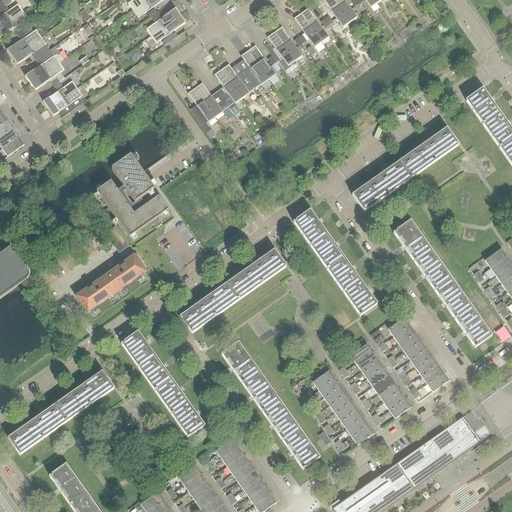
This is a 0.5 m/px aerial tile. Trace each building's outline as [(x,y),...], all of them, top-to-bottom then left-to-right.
[(133,0),(128,4),(133,11),(148,0),(133,0)] [(148,0),(133,11),(138,19),(164,0),(148,0)] [(333,0),(322,0),(342,28),(350,23),(333,0)] [(343,0),(333,0),(350,23),(357,18),(343,0)] [(378,3),(375,0),(364,0),(371,9),(378,3)] [(485,0),(479,0),(492,18),(496,16),(485,0)] [(0,17),(0,28),(23,12),(17,5),(0,17)] [(146,30),(151,37),(180,17),(175,9),(146,30)] [(151,18),(157,14),(154,9),(148,14),(151,18)] [(308,9),(301,14),(321,43),(329,38),(308,9)] [(23,12),(0,28),(0,38),(13,30),(17,35),(23,31),(20,27),(19,26),(28,19),(23,12)] [(157,14),(151,18),(154,22),(160,18),(157,14)] [(321,43),(301,14),(294,19),(314,48),(321,43)] [(180,17),(151,37),(156,44),(165,38),(171,34),(185,24),(180,17)] [(325,20),(329,26),(333,23),(329,17),(325,20)] [(325,29),(329,26),(325,20),(320,23),(325,29)] [(26,23),(20,27),(23,31),(29,27),(26,23)] [(86,25),(83,28),(87,34),(91,32),(86,25)] [(29,27),(23,31),(26,36),(32,31),(29,27)] [(282,28),(274,33),(295,62),(302,57),(282,28)] [(6,51),(11,58),(41,38),(36,31),(6,51)] [(23,31),(17,35),(20,40),(26,36),(23,31)] [(166,40),(161,43),(164,47),(178,37),(175,33),(172,35),(171,34),(165,38),(166,40)] [(267,38),(283,61),(279,64),(286,74),(298,66),(295,62),(274,33),(267,38)] [(298,38),(303,45),(307,42),(302,35),(298,38)] [(41,38),(11,58),(17,66),(31,56),(32,58),(35,61),(50,51),(46,45),(41,38)] [(303,45),(298,38),(294,41),(298,48),(303,45)] [(276,76),(255,47),(248,52),(268,81),(276,76)] [(310,47),(306,50),(311,57),(315,54),(310,47)] [(30,84),(59,64),(54,56),(50,51),(35,61),(38,65),(39,67),(25,77),(30,84)] [(244,74),(255,89),(261,85),(261,86),(268,81),(248,52),(241,57),(250,70),(244,74)] [(271,57),(276,63),(280,60),(276,54),(271,57)] [(276,63),(271,57),(267,60),(272,66),(276,63)] [(86,58),(79,63),(82,67),(89,62),(86,58)] [(60,73),(64,71),(59,64),(30,84),(35,91),(49,81),(55,77),(60,73)] [(114,64),(109,67),(114,74),(118,71),(114,64)] [(221,71),(242,100),(249,94),(255,89),(244,74),(238,78),(229,66),(221,71)] [(217,93),(228,108),(234,104),(235,105),(242,100),(221,71),(214,76),(223,89),(217,93)] [(55,77),(49,81),(53,87),(59,82),(64,79),(60,73),(55,77)] [(43,103),(48,110),(77,89),(72,82),(43,103)] [(59,82),(53,87),(56,91),(62,86),(59,82)] [(496,82),(454,112),(475,142),(476,141),(481,148),(480,149),(501,179),(511,170),(511,150),(505,155),(494,139),(492,140),(487,133),(489,132),(477,116),(494,104),(497,108),(509,100),(496,82)] [(195,90),(215,118),(223,113),(222,112),(228,108),(217,93),(211,97),(202,85),(195,90)] [(77,89),(48,110),(53,117),(61,111),(64,117),(61,119),(61,120),(82,105),(78,99),(82,97),(77,89)] [(195,90),(188,95),(196,106),(190,111),(201,127),(206,124),(208,123),(215,118),(195,90)] [(441,127),(386,178),(402,194),(460,140),(443,121),(439,125),(441,127)] [(7,122),(0,126),(0,138),(12,130),(7,122)] [(206,125),(202,128),(206,134),(210,131),(206,125)] [(12,130),(0,138),(0,147),(1,149),(18,138),(12,130)] [(7,157),(10,155),(23,146),(18,138),(1,149),(7,157)] [(142,173),(130,156),(111,170),(122,186),(135,204),(154,190),(142,174),(142,173)] [(482,174),(472,180),(481,193),(491,186),(482,174)] [(382,179),(365,194),(382,217),(383,216),(388,223),(386,224),(403,248),(428,230),(425,226),(418,230),(405,211),(403,212),(399,205),(400,204),(382,179)] [(472,180),(463,187),(472,199),(481,193),(472,180)] [(158,197),(133,215),(116,190),(110,182),(96,192),(129,238),(168,211),(158,197)] [(463,187),(453,194),(462,206),(472,199),(463,187)] [(453,194),(444,200),(453,213),(462,206),(453,194)] [(511,206),(506,197),(497,202),(506,218),(511,214),(511,206)] [(444,200),(435,207),(443,220),(453,213),(444,200)] [(497,202),(487,208),(497,224),(506,218),(497,202)] [(435,207),(425,214),(434,226),(443,220),(435,207)] [(310,246),(327,234),(310,211),(293,223),(310,246)] [(474,217),(465,225),(475,236),(484,229),(474,217)] [(465,225),(456,232),(466,244),(475,236),(465,225)] [(114,227),(105,234),(119,254),(129,247),(114,227)] [(456,232),(447,240),(457,251),(466,244),(456,232)] [(327,234),(310,246),(326,270),(343,258),(327,234)] [(447,240),(438,247),(448,259),(457,251),(447,240)] [(0,299),(21,285),(26,281),(28,280),(29,279),(29,278),(30,277),(30,276),(30,274),(29,272),(28,270),(27,268),(11,246),(10,246),(11,248),(3,254),(0,249),(0,299)] [(507,258),(501,250),(484,261),(490,270),(507,258)] [(250,267),(262,284),(286,267),(274,251),(250,267)] [(140,261),(136,255),(75,297),(87,314),(145,272),(139,262),(140,261)] [(343,258),(326,270),(343,293),(360,281),(343,258)] [(490,270),(496,277),(511,265),(507,258),(490,270)] [(511,265),(496,277),(501,285),(511,277),(511,265)] [(227,284),(239,301),(262,284),(250,267),(227,284)] [(511,277),(501,285),(507,293),(511,289),(511,277)] [(360,281),(343,293),(360,317),(377,305),(360,281)] [(203,300),(215,317),(239,301),(227,284),(203,300)] [(215,317),(203,300),(180,317),(191,334),(215,317)] [(499,311),(504,319),(509,315),(503,307),(499,311)] [(404,319),(388,330),(393,338),(410,327),(404,319)] [(393,338),(399,346),(415,335),(410,327),(393,338)] [(137,368),(154,356),(138,332),(121,344),(137,368)] [(385,345),(382,341),(384,339),(381,335),(374,340),(379,348),(385,345)] [(399,346),(404,354),(421,342),(415,335),(399,346)] [(410,362),(426,350),(421,342),(404,354),(410,362)] [(242,384),(258,372),(238,343),(221,355),(242,384)] [(366,345),(350,357),(356,365),(372,353),(366,345)] [(415,370),(432,358),(426,350),(410,362),(415,370)] [(372,353),(356,365),(361,373),(378,361),(372,353)] [(154,356),(137,368),(146,380),(154,391),(171,379),(164,370),(163,368),(161,366),(154,356)] [(421,377),(437,366),(432,358),(415,370),(421,377)] [(378,361),(361,373),(367,380),(383,369),(378,361)] [(426,385),(443,374),(437,366),(421,377),(426,385)] [(383,369),(367,380),(372,388),(389,377),(383,369)] [(78,389),(90,406),(114,389),(102,372),(78,389)] [(258,372),(242,384),(262,413),(279,401),(258,372)] [(329,372),(312,383),(318,391),(334,380),(329,372)] [(432,393),(448,382),(443,374),(426,385),(432,393)] [(402,380),(407,387),(412,384),(407,376),(402,380)] [(389,377),(372,388),(378,396),(394,385),(389,377)] [(171,379),(154,391),(163,403),(171,415),(187,403),(186,400),(181,394),(179,391),(178,389),(171,379)] [(318,391),(324,399),(340,388),(334,380),(318,391)] [(407,387),(412,395),(418,391),(412,384),(407,387)] [(394,385),(378,396),(383,404),(400,392),(394,385)] [(324,399),(329,407),(346,395),(340,388),(324,399)] [(55,405),(66,422),(90,406),(78,389),(55,405)] [(389,412),(405,400),(400,392),(383,404),(389,412)] [(329,407),(335,415),(351,403),(346,395),(329,407)] [(394,420),(411,408),(405,400),(389,412),(394,420)] [(299,429),(279,401),(262,413),(282,441),(299,429)] [(187,403),(171,415),(179,427),(187,438),(204,426),(202,423),(197,417),(196,415),(194,413),(190,406),(187,403)] [(335,415),(340,423),(357,411),(351,403),(335,415)] [(43,439),(66,422),(55,405),(31,422),(43,439)] [(340,423),(346,430),(362,419),(357,411),(340,423)] [(316,417),(321,424),(326,421),(321,413),(316,417)] [(382,511),(480,443),(462,418),(340,504),(338,501),(329,507),(332,511),(382,511)] [(346,430),(351,438),(368,427),(362,419),(346,430)] [(43,439),(31,422),(7,439),(19,455),(43,439)] [(351,438),(357,446),(373,435),(368,427),(351,438)] [(299,429),(282,441),(303,470),(319,458),(299,429)] [(331,443),(323,433),(319,436),(326,447),(331,443)] [(232,440),(215,452),(221,460),(237,448),(232,440)] [(221,460),(227,468),(243,456),(237,448),(221,460)] [(227,468),(232,476),(248,464),(243,456),(227,468)] [(212,466),(209,462),(203,466),(206,471),(212,466)] [(232,476),(238,483),(254,472),(248,464),(232,476)] [(69,505),(86,493),(66,465),(49,476),(69,505)] [(212,466),(206,471),(209,475),(215,471),(212,466)] [(194,467),(178,478),(184,487),(200,475),(194,467)] [(238,483),(243,491),(259,480),(254,472),(238,483)] [(184,487),(189,494),(205,483),(200,475),(184,487)] [(243,491),(249,499),(265,487),(259,480),(243,491)] [(189,494),(195,502),(211,491),(205,483),(189,494)] [(249,499),(254,507),(271,495),(265,487),(249,499)] [(195,502),(200,510),(216,498),(211,491),(195,502)] [(99,511),(86,493),(69,505),(73,511),(99,511)] [(147,511),(162,502),(156,493),(140,505),(145,511),(147,511)] [(254,507),(257,511),(263,511),(276,503),(271,495),(254,507)] [(200,510),(201,511),(213,511),(222,506),(216,498),(200,510)] [(164,511),(168,509),(162,502),(147,511),(164,511)]
